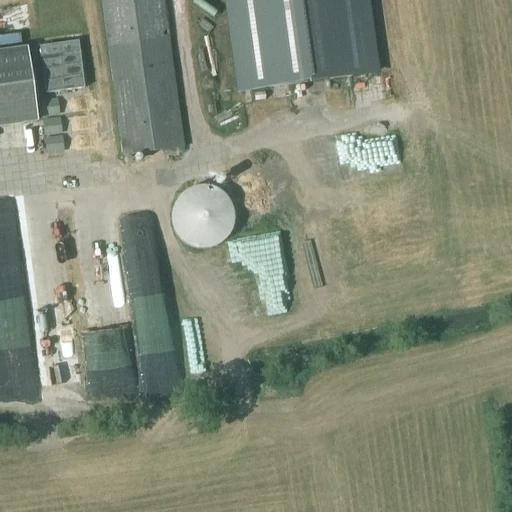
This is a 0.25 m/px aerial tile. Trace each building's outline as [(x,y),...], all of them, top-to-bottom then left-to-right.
[(180,148),(162,0),(101,0),(120,155),(180,148)] [(230,0),(243,89),(378,71),(368,0),(230,0)] [(44,93),(85,89),(80,41),(40,45),(44,93)] [(0,49),(0,122),(35,118),(26,46),(0,49)] [(83,96),(68,98),(71,114),(85,112),(83,96)] [(54,100),(39,102),(41,118),(56,116),(54,100)] [(85,115),(71,116),(73,133),(87,131),(85,115)] [(56,118),(41,120),(43,136),(58,134),(56,118)] [(88,133),(73,134),(75,151),(90,149),(88,133)] [(58,136),(44,137),(46,154),(61,152),(58,136)] [(170,222),(171,227),(173,232),(175,236),(178,240),(182,244),(186,247),(191,249),(196,250),(201,251),(206,250),(211,249),(216,247),(220,245),(224,241),(227,238),(230,233),(232,229),(233,224),(233,218),(233,213),(232,208),(229,204),(227,199),(223,196),(219,193),(215,190),(210,188),(205,187),(200,187),(195,188),(190,190),(185,192),(181,195),(177,198),(174,203),(172,207),(171,212),(170,222)]
